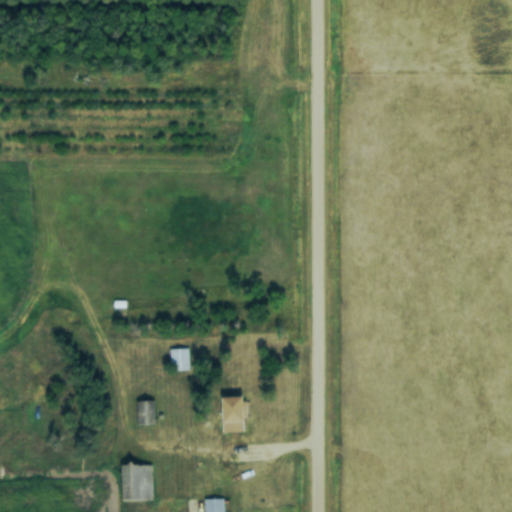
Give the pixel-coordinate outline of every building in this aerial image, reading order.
[(187,370),(187,348),(168,348),(168,370),(187,370)] [(242,431),(242,396),(220,396),(220,431),(242,431)] [(135,400),(135,425),(153,425),(153,400),(135,400)] [(119,500),(151,500),(151,464),(119,464),(119,500)] [(202,511),(222,511),(223,498),(203,498),(202,511)]
